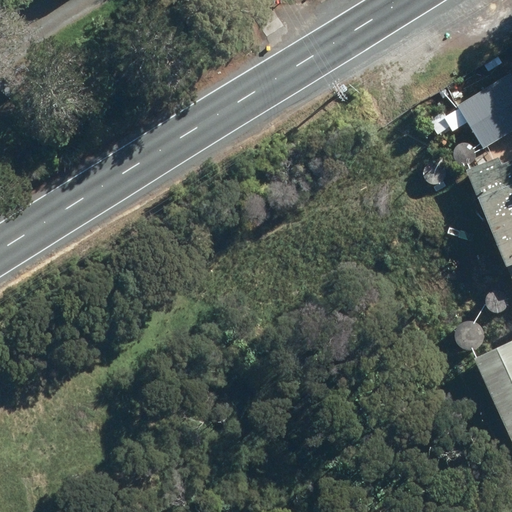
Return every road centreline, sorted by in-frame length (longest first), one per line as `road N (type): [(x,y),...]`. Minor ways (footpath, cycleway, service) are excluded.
road 1 (secondary): [(0,246),(391,0)]
road 2 (unknown): [(0,75),(13,47),(90,0)]
